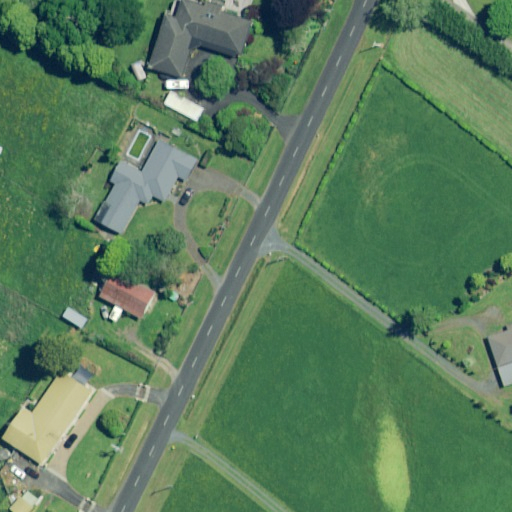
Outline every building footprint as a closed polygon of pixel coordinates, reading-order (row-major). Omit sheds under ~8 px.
[(190,54),(203,47),(242,59),(253,22),(223,12),(225,4),(212,0),(210,0),(208,8),(185,0),(179,18),(168,14),(151,68),(182,78),(190,54)] [(204,109),(171,92),(165,105),(198,121),(204,109)] [(198,159),(158,140),(144,171),(122,160),(112,181),(115,183),(97,221),(124,234),(141,197),(152,202),(154,197),(166,202),(178,177),(187,181),(198,159)] [(155,296),(115,274),(102,297),(142,319),(155,296)] [(89,320),(70,308),(65,316),(84,328),(89,320)] [(511,329),(489,338),(505,387),(511,384),(511,329)] [(7,438),(45,464),(95,390),(64,370),(35,413),(27,408),(7,438)] [(23,497),(13,509),(16,511),(31,511),(35,507),(23,497)]
